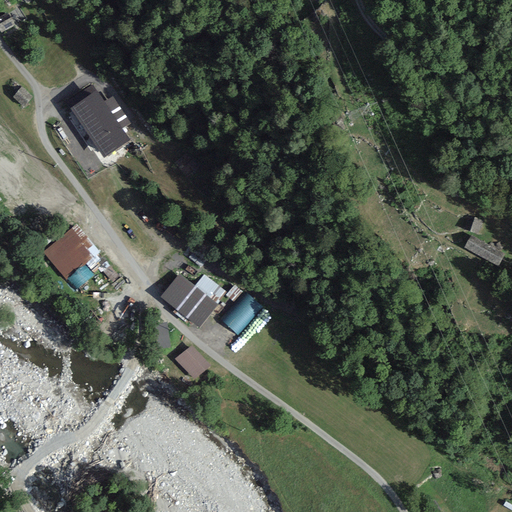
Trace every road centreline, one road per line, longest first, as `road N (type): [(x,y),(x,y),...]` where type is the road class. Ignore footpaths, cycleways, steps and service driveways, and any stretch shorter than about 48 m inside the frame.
road 1 (unclassified): [(0,40),(35,87),(48,145),(170,317),(368,469),(403,511)]
road 2 (track): [(511,101),(432,74),(386,43)]
